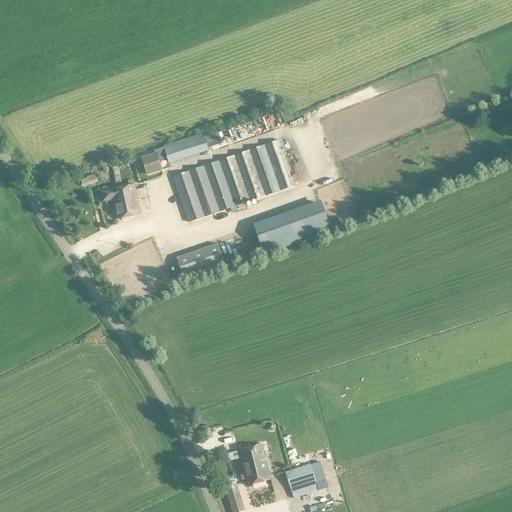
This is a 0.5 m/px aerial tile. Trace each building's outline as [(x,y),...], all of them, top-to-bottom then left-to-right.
[(155,151),(156,154),(143,158),(148,175),(161,170),(158,161),(167,158),(169,163),(209,151),(203,133),(165,146),(165,147),(155,151)] [(296,186),(280,141),(174,177),(189,222),(231,208),(233,213),(238,211),(236,206),(296,186)] [(82,187),(97,181),(95,173),(87,176),(87,177),(80,179),(82,187)] [(135,185),(110,190),(109,190),(108,189),(106,188),(103,188),(102,190),(102,191),(101,192),(103,202),(106,201),(106,204),(113,203),(116,219),(140,215),(135,185)] [(288,218),(233,235),(239,263),(299,243),(288,218)] [(158,245),(162,253),(167,251),(163,243),(158,245)] [(184,279),(225,265),(218,244),(177,258),(184,279)] [(202,431),(204,440),(213,438),(210,428),(202,431)] [(226,458),(236,455),(234,445),(224,447),(226,458)] [(250,448),(239,450),(243,469),(248,486),(270,480),(267,468),(262,445),(250,448)] [(311,464),(285,473),(294,498),(309,493),(318,490),(311,464)] [(243,511),(245,511),(236,482),(224,486),(232,511),(243,511)]
